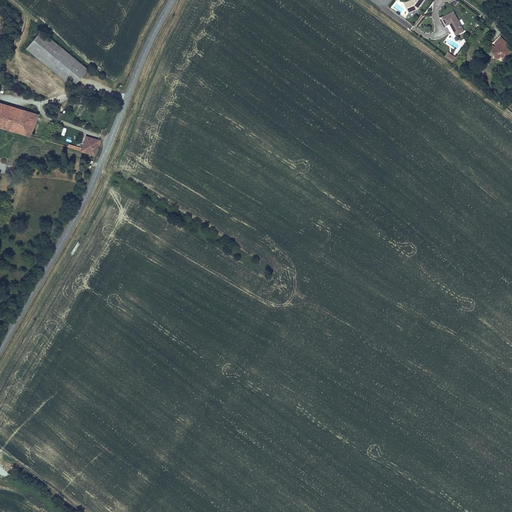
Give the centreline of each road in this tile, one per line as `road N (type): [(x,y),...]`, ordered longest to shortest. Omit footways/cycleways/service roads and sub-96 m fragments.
road 1 (track): [(0,370),(84,226),(187,0)]
road 2 (tertiary): [(0,348),(84,199),(173,0)]
road 3 (track): [(364,0),(511,119)]
road 4 (unknown): [(111,136),(59,120),(45,103),(88,84),(126,98)]
